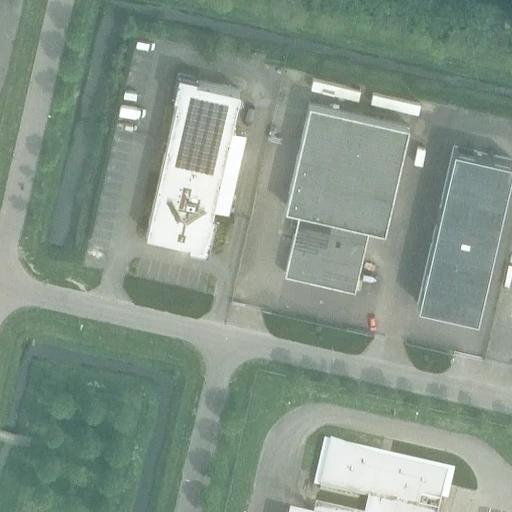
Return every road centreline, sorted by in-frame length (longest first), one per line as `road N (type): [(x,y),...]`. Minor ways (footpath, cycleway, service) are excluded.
road 1 (unclassified): [(511,405),(227,337)]
road 2 (unclassified): [(0,284),(59,0)]
road 3 (unclassified): [(227,337),(0,285)]
road 4 (unclassified): [(188,511),(227,337)]
